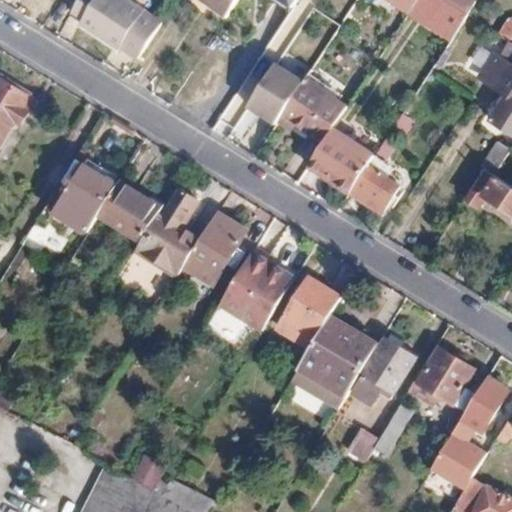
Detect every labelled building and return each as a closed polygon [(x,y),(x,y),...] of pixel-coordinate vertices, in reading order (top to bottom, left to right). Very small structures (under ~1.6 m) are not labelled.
[(80,0),(74,11),(85,18),(82,22),(122,48),(124,45),(142,56),(164,23),(129,0),(80,0)] [(212,0),(213,0),(209,6),(227,17),(239,0),(212,0)] [(239,0),(227,17),(265,44),(287,13),(285,11),(293,0),(239,0)] [(388,0),(409,14),(418,0),(388,0)] [(458,30),(468,16),(443,0),(418,0),(409,14),(430,27),(437,17),(458,30)] [(443,0),(468,16),(478,1),(476,0),(443,0)] [(437,17),(430,27),(452,40),(458,30),(437,17)] [(489,119),(511,134),(511,44),(511,43),(508,42),(499,55),(496,52),(480,76),(506,93),(489,119)] [(31,96),(0,76),(0,148),(16,123),(20,126),(36,102),(30,98),(31,96)] [(311,76),(308,80),(335,97),(337,92),(311,76)] [(335,97),(308,80),(284,117),(296,124),(309,132),(312,127),(328,138),(334,130),(349,106),(335,97)] [(294,97),(281,89),(257,125),(269,133),(294,97)] [(291,131),(296,124),(284,117),(283,119),(280,124),(291,131)] [(325,144),(328,138),(312,127),(309,132),(325,144)] [(376,157),(352,193),(384,214),(402,185),(385,174),(391,166),(382,160),(401,132),(395,129),(376,157)] [(325,144),(311,166),(321,172),(344,135),(334,130),(328,138),(325,144)] [(344,135),(321,172),(352,193),(376,157),(344,135)] [(496,175),(511,150),(511,148),(500,141),(483,167),(488,170),(496,175)] [(77,159),(63,183),(70,187),(54,213),(89,234),(99,218),(119,185),(77,159)] [(488,170),(468,200),(481,208),(488,197),(511,212),(511,186),(496,175),(488,170)] [(119,185),(99,218),(142,244),(160,215),(164,207),(121,182),(119,185)] [(142,244),(137,252),(175,274),(179,277),(185,268),(202,240),(181,227),(199,199),(182,189),(165,218),(160,215),(142,244)] [(230,265),(239,250),(250,231),(219,212),(202,240),(185,268),(216,287),(230,265)] [(43,230),(36,226),(24,247),(31,251),(43,230)] [(247,254),(239,250),(230,265),(238,270),(247,254)] [(28,256),(21,252),(13,265),(20,269),(28,256)] [(261,328),(293,277),(254,254),(223,305),(261,328)] [(179,277),(175,274),(157,304),(161,307),(179,277)] [(297,279),(293,277),(261,328),(266,331),(297,279)] [(312,348),(332,315),(343,297),(310,278),(279,328),(312,348)] [(379,344),(332,315),(312,348),(303,363),(350,392),(379,344)] [(373,407),(381,393),(385,387),(396,394),(418,358),(389,340),(355,395),(373,407)] [(468,413),(488,380),(475,372),(476,369),(442,349),(420,384),(435,393),(468,413)] [(346,399),(350,392),(303,363),(298,371),(346,399)] [(460,426),(454,435),(463,440),(472,425),(486,433),(511,392),(511,390),(489,378),(488,380),(468,413),(460,426)] [(435,393),(420,384),(416,381),(411,389),(431,401),(435,393)] [(393,400),(396,394),(385,387),(381,393),(393,400)] [(0,392),(0,408),(10,413),(16,400),(0,392)] [(414,410),(403,403),(381,438),(375,448),(387,454),(414,410)] [(454,435),(460,426),(453,422),(447,432),(454,436),(454,435)] [(511,441),(511,422),(510,422),(490,454),(494,456),(501,444),(508,448),(511,441)] [(375,448),(381,438),(363,427),(349,451),(367,462),(375,448)] [(196,511),(166,496),(120,474),(105,466),(82,511),(196,511)] [(464,496),(478,474),(468,468),(455,490),(464,496)] [(182,470),(166,496),(196,511),(212,511),(218,502),(182,484),(188,473),(182,470)] [(462,511),(476,511),(489,487),(474,480),(464,496),(457,509),(462,511)] [(476,511),(511,511),(511,497),(489,487),(476,511)]
